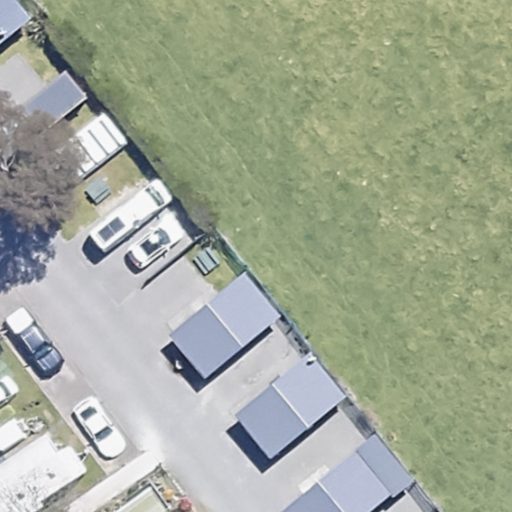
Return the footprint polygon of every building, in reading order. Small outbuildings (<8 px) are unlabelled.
[(0,0),(0,46),(35,18),(19,0),(0,0)] [(92,97),(66,65),(9,110),(35,143),(92,97)] [(59,201),(131,142),(103,109),(31,168),(59,201)] [(282,317),(247,272),(196,313),(232,358),(282,317)] [(347,395),(311,354),(239,417),(276,458),(347,395)] [(28,389),(7,359),(0,363),(0,429),(25,412),(15,398),(28,389)] [(370,511),(393,494),(359,452),(286,511),(370,511)] [(172,511),(155,487),(118,511),(172,511)]
